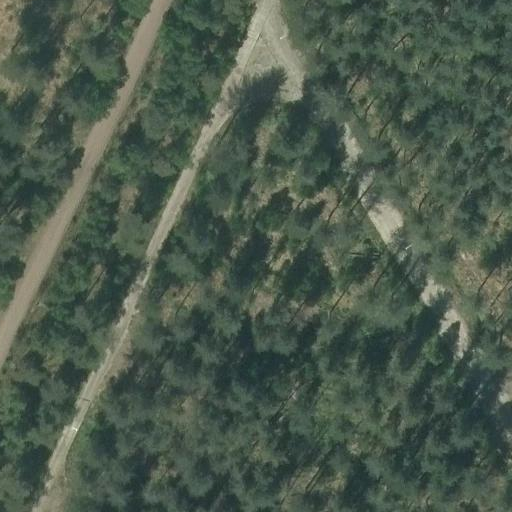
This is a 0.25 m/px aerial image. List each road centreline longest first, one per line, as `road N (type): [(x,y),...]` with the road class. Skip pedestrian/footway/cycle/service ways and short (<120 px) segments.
road 1 (track): [(272,0),(33,511)]
road 2 (track): [(511,414),(263,20)]
road 3 (track): [(0,336),(158,0)]
